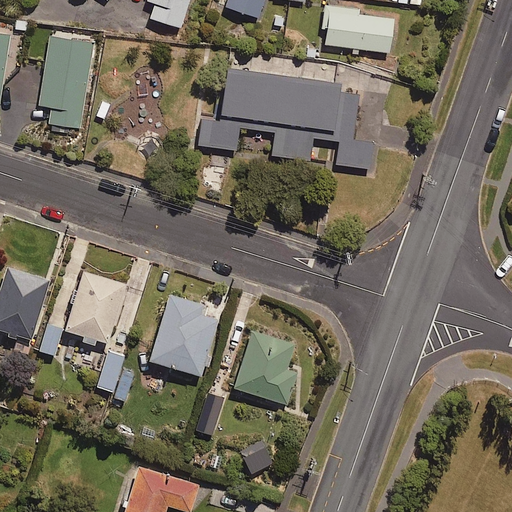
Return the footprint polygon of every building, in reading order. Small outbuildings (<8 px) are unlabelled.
[(155,0),(150,16),(181,25),(188,0),(155,0)] [(226,0),(225,3),(259,14),(263,0),(226,0)] [(391,51),(396,17),(358,12),(359,7),(328,3),(322,42),(391,51)] [(0,97),(10,30),(0,28),(0,97)] [(94,40),(50,33),(39,102),(52,104),(49,129),(68,132),(69,124),(80,126),(94,40)] [(359,92),(339,89),(340,78),(337,77),(339,65),(231,48),(220,117),(202,114),(198,141),(236,147),(240,124),(275,129),(271,156),(309,162),(313,135),(338,139),(335,162),(369,167),(373,140),(352,137),(359,92)] [(114,104),(104,97),(92,115),(103,122),(114,104)] [(17,334),(18,331),(32,335),(50,276),(6,263),(0,283),(0,325),(8,328),(7,331),(17,334)] [(94,342),(96,338),(108,342),(128,281),(83,266),(63,327),(83,334),(82,338),(94,342)] [(213,351),(208,349),(218,317),(201,311),(204,301),(171,290),(150,356),(200,372),(204,363),(208,364),(213,351)] [(62,326),(46,321),(38,348),(54,353),(62,326)] [(288,401),(298,370),(286,366),(295,341),(254,327),(234,383),(288,401)] [(124,355),(108,349),(97,383),(113,389),(124,355)] [(224,394),(207,389),(196,427),(213,432),(224,394)] [(139,462),(123,511),(165,511),(168,503),(191,510),(200,481),(139,462)]
